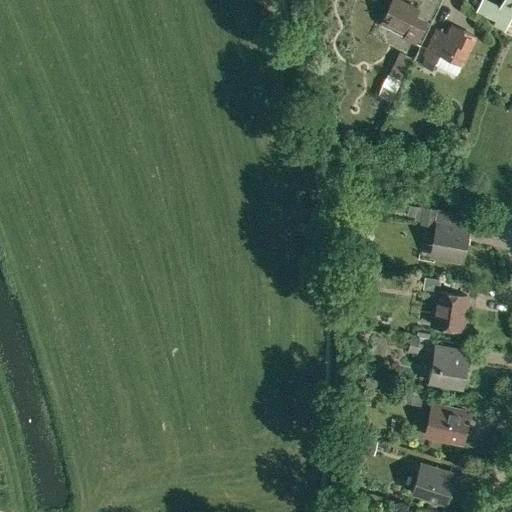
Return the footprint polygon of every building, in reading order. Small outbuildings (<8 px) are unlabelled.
[(415,42),(424,24),(413,19),(418,8),(402,0),(399,6),(391,2),(382,23),(405,34),(403,37),(415,42)] [(511,11),(511,0),(505,0),(502,8),(486,0),(484,0),(478,12),(495,20),(492,25),(501,28),(502,24),(505,25),(511,11)] [(418,64),(431,70),(440,50),(463,60),(475,36),(450,24),(446,34),(435,29),(418,64)] [(433,227),(436,208),(409,205),(407,216),(415,217),(414,220),(420,221),(420,225),(433,227)] [(462,264),(469,226),(435,220),(428,257),(462,264)] [(463,331),(469,294),(434,288),(428,325),(463,331)] [(462,389),(469,350),(434,344),(426,382),(462,389)] [(406,403),(420,405),(421,396),(408,393),(406,403)] [(462,445),(468,421),(464,421),(466,409),(429,401),(422,436),(462,445)] [(446,505),(453,484),(448,482),(452,471),(419,461),(409,493),(446,505)] [(425,511),(391,502),(388,511),(425,511)]
